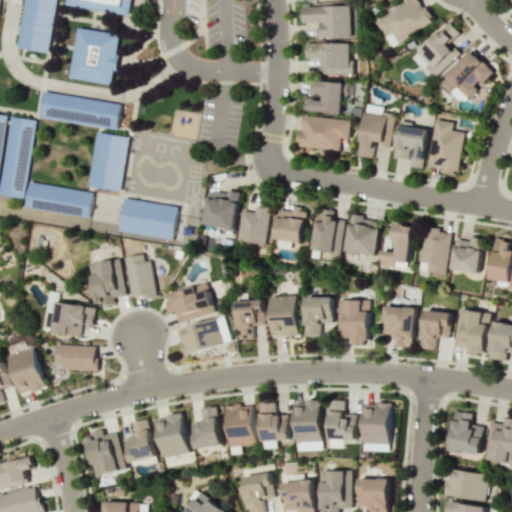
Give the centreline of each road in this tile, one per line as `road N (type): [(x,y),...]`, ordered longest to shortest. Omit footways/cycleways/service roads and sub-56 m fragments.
road 1 (residential): [(0,432),(112,396),(265,373),(379,371),(511,388)]
road 2 (residential): [(511,210),(271,167)]
road 3 (residential): [(271,167),(273,0)]
road 4 (residential): [(418,511),(428,376)]
